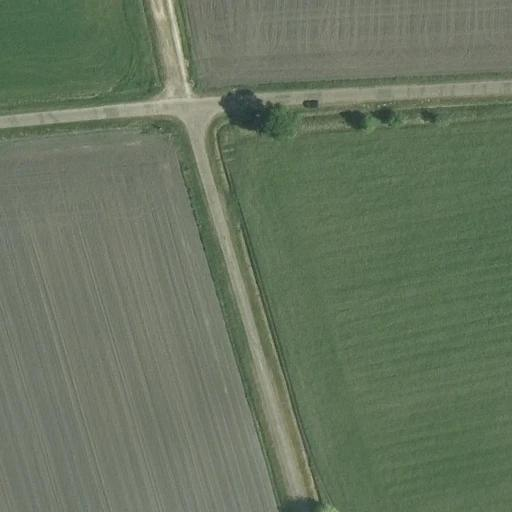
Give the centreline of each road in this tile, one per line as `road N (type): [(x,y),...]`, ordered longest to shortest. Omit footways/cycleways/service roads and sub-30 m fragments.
road 1 (unclassified): [(299,511),(185,108)]
road 2 (unclassified): [(185,108),(511,91)]
road 3 (unclassified): [(0,124),(185,108)]
